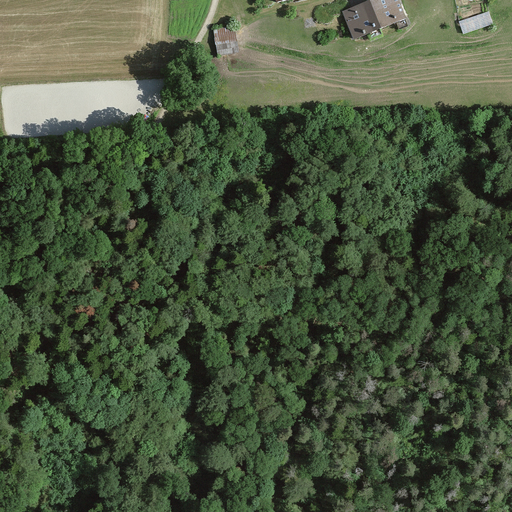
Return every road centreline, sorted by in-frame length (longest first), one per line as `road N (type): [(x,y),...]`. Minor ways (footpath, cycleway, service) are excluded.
road 1 (track): [(0,182),(151,131),(215,0)]
road 2 (track): [(151,131),(103,193),(33,250),(0,291)]
